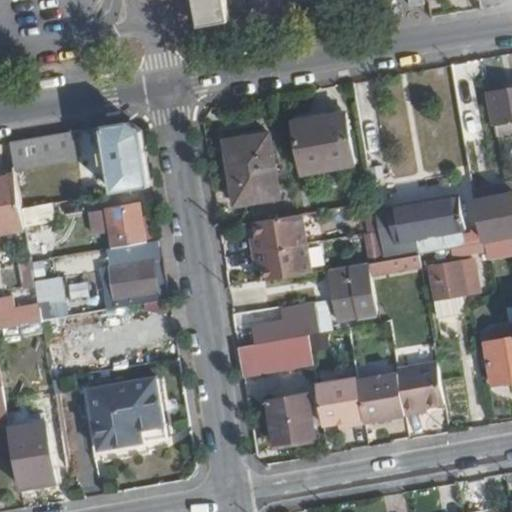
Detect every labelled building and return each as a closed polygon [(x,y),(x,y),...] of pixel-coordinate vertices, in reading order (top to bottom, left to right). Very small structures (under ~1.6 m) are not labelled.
[(141,0),(142,3),(156,0),(196,0),(201,29),(234,24),(229,0),(141,0)] [(511,88),(489,93),(495,126),(511,122),(511,88)] [(354,163),(345,113),(294,123),(303,173),(354,163)] [(152,187),(143,132),(128,122),(103,126),(107,151),(100,152),(101,163),(109,162),(113,193),(152,187)] [(281,197),(269,131),(262,133),(261,128),(222,133),(234,205),(281,197)] [(76,152),(87,150),(83,130),(10,143),(16,173),(22,210),(29,208),(23,171),(78,161),(76,152)] [(22,210),(16,173),(0,176),(0,234),(25,230),(25,226),(22,210)] [(466,229),(460,196),(377,210),(386,260),(420,254),(418,238),(466,229)] [(511,196),(477,202),(485,243),(511,237),(511,196)] [(56,221),(52,204),(29,208),(22,210),(25,226),(56,221)] [(143,242),(137,206),(105,211),(111,248),(140,243),(143,242)] [(309,244),(304,213),(257,221),(259,236),(252,238),(254,253),(309,244)] [(170,299),(160,239),(143,242),(140,243),(142,260),(109,266),(115,300),(142,296),(144,303),(170,299)] [(313,273),(309,244),(254,253),(257,267),(264,266),(266,281),(313,273)] [(481,291),(476,258),(429,266),(434,299),(481,291)] [(380,323),(370,263),(342,268),(346,288),(335,291),(338,310),(254,325),(257,345),(311,335),(380,323)] [(64,295),(61,276),(43,279),(44,290),(52,289),(53,298),(64,295)] [(0,328),(42,321),(39,305),(0,311),(0,328)] [(79,332),(77,315),(42,321),(44,337),(79,332)] [(145,364),(140,328),(106,333),(109,350),(71,356),(73,371),(112,366),(112,371),(145,364)] [(316,366),(311,335),(257,345),(239,348),(244,379),(316,366)] [(511,379),(511,336),(485,341),(493,383),(511,379)] [(447,404),(439,363),(400,369),(401,372),(320,385),(327,426),(353,420),(354,427),(369,424),(369,421),(424,412),(424,408),(447,404)] [(0,421),(8,421),(2,385),(0,384),(0,421)] [(167,438),(159,387),(89,400),(100,461),(131,456),(130,444),(167,438)] [(315,434),(308,394),(270,401),(276,440),(315,434)] [(71,487),(60,425),(50,427),(55,454),(48,455),(49,463),(35,465),(35,471),(26,472),(29,494),(71,487)]
